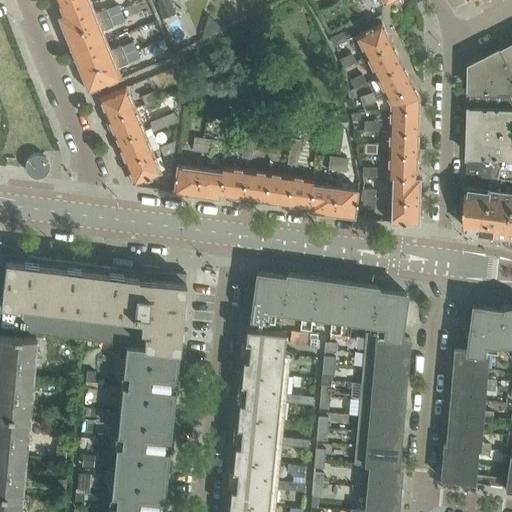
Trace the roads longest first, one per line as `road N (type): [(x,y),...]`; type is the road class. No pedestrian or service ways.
road 1 (residential): [(230,234),(202,511)]
road 2 (residential): [(418,497),(440,261)]
road 3 (residential): [(87,219),(86,163),(18,0)]
road 4 (residential): [(440,261),(450,40)]
road 5 (tertiary): [(230,234),(440,261)]
road 6 (tertiary): [(87,219),(230,234)]
